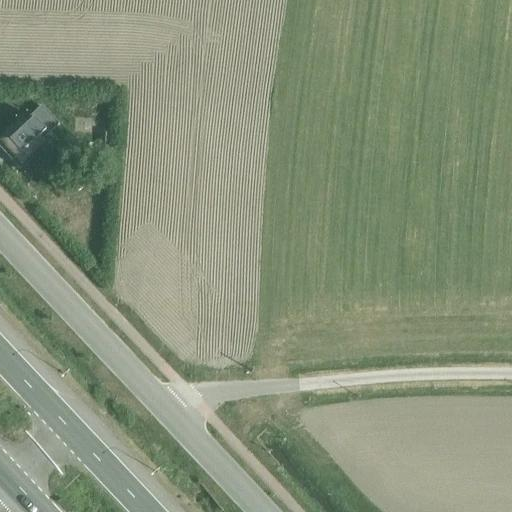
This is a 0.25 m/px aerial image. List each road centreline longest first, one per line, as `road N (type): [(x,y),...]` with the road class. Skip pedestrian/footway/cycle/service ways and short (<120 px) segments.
road 1 (unclassified): [(511,372),(216,391),(173,415)]
road 2 (unclassified): [(173,415),(0,232)]
road 3 (unclassified): [(261,511),(173,415)]
